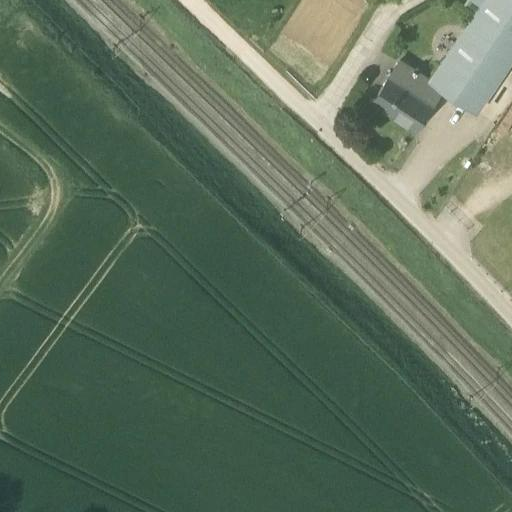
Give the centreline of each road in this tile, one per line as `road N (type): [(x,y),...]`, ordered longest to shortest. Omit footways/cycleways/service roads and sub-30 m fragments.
road 1 (unclassified): [(511,331),(205,14)]
road 2 (track): [(0,284),(57,206),(57,174),(0,116)]
